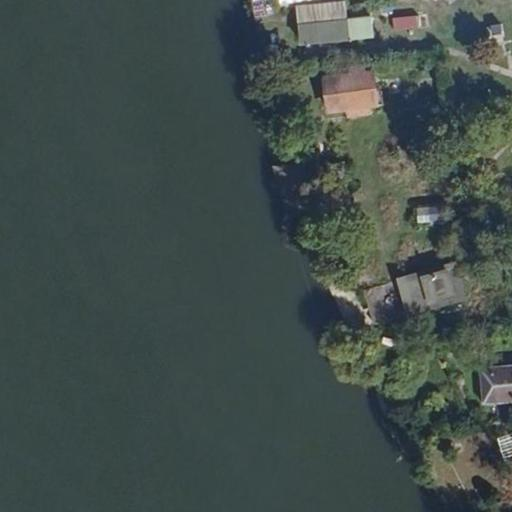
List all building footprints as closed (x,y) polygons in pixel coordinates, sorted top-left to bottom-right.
[(307,47),(378,38),(374,4),(348,7),(349,22),(305,29),(307,47)] [(419,15),(392,17),(393,32),(420,30),(419,15)] [(354,73),(345,74),(346,79),(330,81),(333,114),(349,112),(350,117),(373,115),(373,110),(380,109),(376,76),(369,76),(368,68),(354,69),(354,73)] [(345,166),(330,167),(333,194),(347,192),(345,166)] [(449,203),(417,207),(420,229),(451,225),(449,203)] [(403,259),(386,268),(393,280),(410,271),(403,259)] [(511,368),(497,369),(501,403),(511,402),(511,368)] [(511,434),(500,436),(502,457),(511,455),(511,434)]
